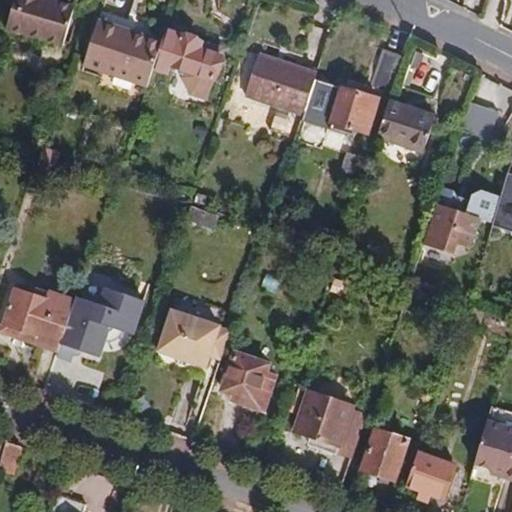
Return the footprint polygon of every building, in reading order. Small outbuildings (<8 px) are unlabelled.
[(15,0),(7,28),(26,34),(30,40),(39,44),(46,41),(63,46),(75,7),(54,0),(15,0)] [(207,19),(212,0),(182,0),(179,11),(207,19)] [(153,71),(163,42),(125,29),(128,19),(102,11),(99,21),(83,65),(148,87),(153,71)] [(163,42),(153,71),(169,77),(171,70),(185,75),(183,81),(190,94),(207,100),(223,55),(203,49),(205,43),(167,31),(163,42)] [(203,49),(223,55),(224,50),(205,43),(203,49)] [(384,51),(371,88),(392,95),(405,58),(384,51)] [(260,54),(246,96),(303,115),(318,73),(260,54)] [(500,85),(481,75),(467,115),(487,122),(500,85)] [(342,89),(332,124),(369,135),(379,99),(342,89)] [(389,103),(377,136),(422,152),(434,119),(389,103)] [(369,160),(368,161),(376,164),(382,149),(374,146),(369,160)] [(42,147),(38,160),(55,165),(59,152),(42,147)] [(347,152),(337,179),(359,187),(368,161),(369,160),(347,152)] [(32,166),(20,163),(17,176),(28,179),(32,166)] [(139,204),(143,191),(126,186),(122,200),(139,204)] [(181,202),(143,191),(139,204),(177,215),(181,202)] [(478,220),(436,205),(426,234),(439,238),(436,248),(446,252),(452,253),(455,244),(469,249),(478,220)] [(192,206),(187,220),(214,230),(220,215),(192,206)] [(300,227),(295,239),(306,243),(310,231),(300,227)] [(306,243),(335,253),(340,237),(311,227),(310,231),(306,243)] [(426,234),(423,244),(414,271),(448,283),(446,252),(436,248),(439,238),(426,234)] [(351,259),(336,253),(333,263),(347,268),(351,259)] [(414,271),(410,283),(401,309),(419,317),(430,291),(449,298),(453,285),(448,283),(414,271)] [(453,285),(449,298),(468,305),(472,292),(453,285)] [(133,334),(144,301),(107,288),(102,305),(77,296),(75,301),(61,344),(58,352),(57,356),(71,361),(77,343),(82,345),(80,350),(97,356),(105,334),(122,331),(133,334)] [(28,333),(61,344),(75,301),(50,292),(47,300),(14,289),(0,330),(0,332),(25,341),(28,333)] [(177,300),(159,351),(206,367),(209,358),(211,353),(222,356),(230,331),(220,327),(224,316),(177,300)] [(28,333),(25,341),(58,352),(61,344),(28,333)] [(211,353),(209,358),(220,362),(222,356),(211,353)] [(236,353),(223,390),(233,394),(256,402),(267,371),(269,365),(236,353)] [(278,375),(267,371),(256,402),(253,411),(265,415),(278,375)] [(310,390),(295,434),(338,448),(353,404),(310,390)] [(253,411),(256,402),(233,394),(230,403),(253,411)] [(511,415),(492,409),(475,465),(492,470),(505,474),(503,479),(511,481),(511,415)] [(375,430),(362,471),(397,482),(409,440),(375,430)] [(310,439),(307,447),(336,456),(338,448),(310,439)] [(21,448),(6,444),(0,461),(0,469),(12,474),(21,448)] [(418,453),(407,485),(421,490),(432,494),(445,498),(456,466),(418,453)] [(490,475),(503,479),(505,474),(492,470),(490,475)] [(432,494),(421,490),(419,498),(429,502),(432,494)] [(84,511),(86,506),(71,501),(67,511),(84,511)]
